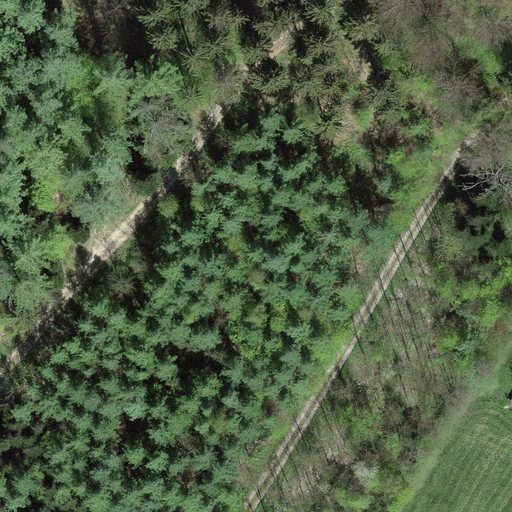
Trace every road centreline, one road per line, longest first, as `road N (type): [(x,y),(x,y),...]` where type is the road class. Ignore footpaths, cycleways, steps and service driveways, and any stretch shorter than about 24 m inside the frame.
road 1 (track): [(362,0),(293,32),(261,63),(178,179),(102,257),(0,389)]
road 2 (track): [(248,511),(438,186),(511,100)]
road 3 (track): [(133,0),(102,257)]
